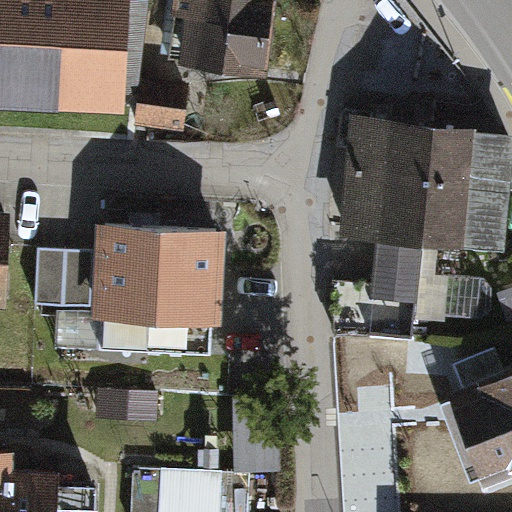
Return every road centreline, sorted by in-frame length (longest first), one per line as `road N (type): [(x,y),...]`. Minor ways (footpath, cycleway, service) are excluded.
road 1 (residential): [(295,173),(323,511)]
road 2 (residential): [(295,173),(0,157)]
road 3 (residential): [(337,0),(295,173)]
